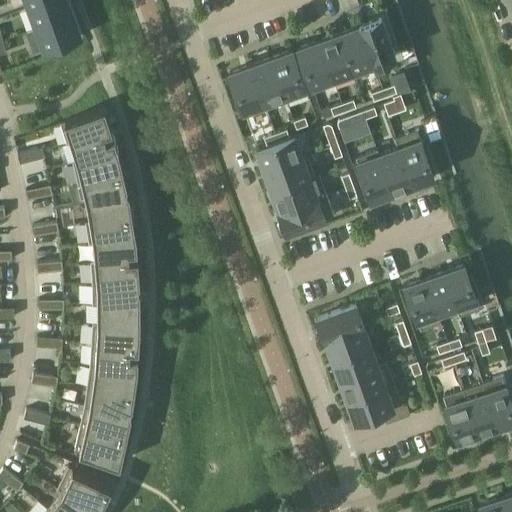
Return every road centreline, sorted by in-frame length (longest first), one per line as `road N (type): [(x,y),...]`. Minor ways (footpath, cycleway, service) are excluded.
road 1 (residential): [(0,444),(23,361),(25,283),(0,140)]
road 2 (residential): [(277,279),(188,35)]
road 3 (residential): [(361,511),(277,279)]
road 4 (residential): [(277,279),(451,217)]
